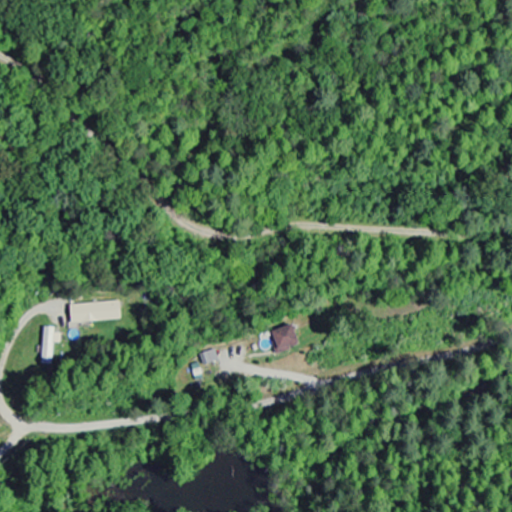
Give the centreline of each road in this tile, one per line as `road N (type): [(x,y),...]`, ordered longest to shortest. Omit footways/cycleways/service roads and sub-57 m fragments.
road 1 (residential): [(511,332),(254,405),(60,429),(22,425),(0,407),(1,363),(23,320),(39,309),(57,315)]
road 2 (residential): [(511,235),(307,226),(216,232),(162,197),(39,80)]
